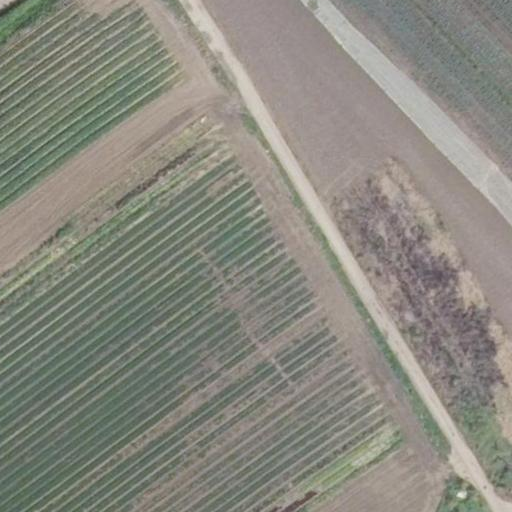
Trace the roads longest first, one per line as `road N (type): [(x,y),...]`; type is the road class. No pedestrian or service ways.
road 1 (track): [(191,0),(499,511)]
road 2 (track): [(316,206),(511,83)]
